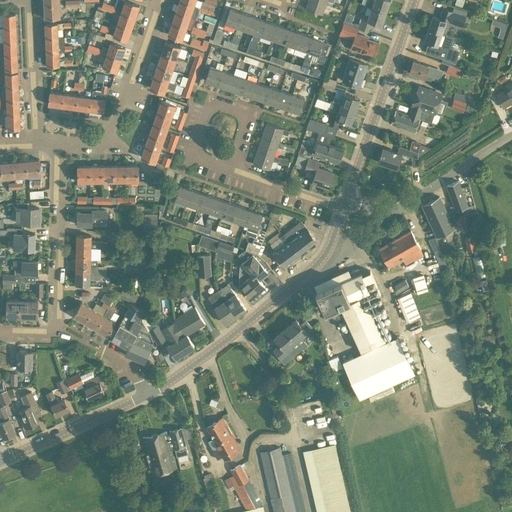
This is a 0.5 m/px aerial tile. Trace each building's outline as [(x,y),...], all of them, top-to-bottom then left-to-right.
[(121,12),(135,17),(139,5),(125,0),(121,12)] [(180,0),(179,0),(176,11),(196,18),(199,9),(200,6),(180,0)] [(199,9),(205,12),(207,6),(214,8),(216,5),(215,5),(216,0),(204,0),(204,1),(200,0),(180,0),(200,6),(199,9)] [(333,2),(327,0),(325,0),(308,0),(305,8),(322,14),(325,5),(331,7),(333,2)] [(366,0),(365,4),(371,7),(386,11),(389,0),(366,0)] [(103,2),(101,8),(107,10),(109,4),(103,2)] [(59,3),(44,4),(44,17),(60,16),(59,3)] [(109,4),(107,10),(114,13),(116,7),(109,4)] [(220,10),(214,8),(207,6),(205,12),(218,16),(220,10)] [(386,11),(371,7),(368,16),(362,14),(359,24),(355,23),(354,26),(358,28),(368,31),(371,21),(381,24),(386,11)] [(224,22),(236,26),(241,12),(229,8),(224,22)] [(432,15),(428,28),(446,34),(450,22),(462,26),(465,16),(442,8),(439,18),(432,15)] [(96,9),(94,15),(101,17),(103,11),(96,9)] [(176,11),(172,22),(186,27),(192,29),(193,26),(196,18),(176,11)] [(121,12),(117,23),(131,28),(135,17),(121,12)] [(253,16),(241,12),(236,26),(248,30),(253,16)] [(3,28),(16,27),(15,13),(3,14),(3,28)] [(265,20),(253,16),(248,30),(253,32),(251,39),(250,39),(246,52),(253,54),(255,50),(265,20)] [(497,35),(503,37),(508,22),(493,18),(491,24),(500,27),(497,35)] [(276,24),(265,20),(260,34),(272,38),(276,24)] [(70,22),(45,23),(45,37),(58,37),(58,36),(62,35),(62,29),(63,27),(70,27),(70,22)] [(182,39),(186,27),(172,22),(168,34),(182,39)] [(358,28),(354,26),(343,22),(338,35),(353,40),(350,49),(363,53),(363,52),(374,56),(379,42),(368,39),(368,37),(356,33),(358,28)] [(117,23),(113,35),(127,40),(131,28),(117,23)] [(99,30),(107,33),(109,27),(101,24),(99,30)] [(288,28),(276,24),(272,38),(283,42),(288,28)] [(0,41),(4,42),(16,41),(16,27),(3,28),(4,35),(0,34),(0,41)] [(217,28),(213,41),(220,43),(224,31),(217,28)] [(300,33),(288,28),(283,42),(295,46),(300,33)] [(425,34),(423,39),(424,39),(424,40),(429,42),(426,52),(425,51),(425,52),(442,58),(454,62),(455,62),(454,61),(457,51),(449,48),(453,37),(446,34),(428,28),(426,34),(425,34)] [(312,37),(300,33),(295,46),(307,50),(312,37)] [(58,37),(45,37),(46,51),(58,50),(58,37)] [(307,50),(302,66),(308,68),(313,53),(326,57),(330,43),(312,37),(307,50)] [(192,38),(190,44),(206,49),(209,41),(204,39),(203,41),(192,38)] [(4,42),(5,55),(17,55),(16,41),(4,42)] [(161,53),(176,58),(182,60),(186,49),(180,47),(180,46),(166,41),(161,53)] [(102,46),(101,49),(100,52),(106,54),(120,59),(125,47),(111,42),(108,48),(102,46)] [(86,50),(93,52),(95,47),(88,44),(86,50)] [(101,49),(95,47),(93,52),(99,55),(100,52),(101,49)] [(195,56),(193,64),(200,66),(205,52),(194,49),(192,55),(195,56)] [(58,50),(46,51),(46,65),(59,64),(58,50)] [(266,54),(255,50),(253,54),(265,58),(266,54)] [(176,58),(161,53),(158,64),(172,69),(176,58)] [(106,54),(102,65),(116,70),(120,59),(106,54)] [(18,69),(17,55),(5,55),(5,69),(18,69)] [(262,66),(264,62),(252,58),(250,62),(262,66)] [(349,58),(342,79),(360,86),(367,64),(349,58)] [(413,60),(409,72),(425,78),(424,80),(429,82),(431,78),(435,79),(439,69),(413,60)] [(172,69),(158,64),(154,76),(168,81),(172,69)] [(200,66),(193,64),(189,75),(196,78),(200,66)] [(205,80),(217,84),(221,70),(209,66),(205,80)] [(233,74),(221,70),(217,84),(228,88),(233,74)] [(5,72),(6,86),(18,86),(18,72),(5,72)] [(245,78),(233,74),(228,88),(240,92),(245,78)] [(196,78),(189,75),(185,86),(192,89),(196,78)] [(177,83),(168,81),(154,76),(150,87),(164,92),(166,87),(174,89),(177,83)] [(333,90),(344,94),(347,86),(336,82),(337,80),(324,76),(321,87),(333,91),(333,90)] [(257,82),(245,78),(240,92),(252,96),(257,82)] [(496,94),(504,107),(511,102),(511,81),(502,87),(504,90),(496,94)] [(268,86),(257,82),(252,96),(264,100),(268,86)] [(6,86),(1,87),(1,100),(18,100),(19,100),(18,86),(6,86)] [(192,89),(185,86),(182,95),(189,97),(192,89)] [(280,90),(268,86),(264,100),(275,104),(280,90)] [(412,105),(434,113),(440,95),(418,87),(416,93),(414,94),(413,98),(414,99),(412,105)] [(91,97),(89,109),(103,111),(106,93),(101,92),(101,91),(93,90),(92,97),(91,97)] [(292,94),(280,90),(275,104),(287,108),(292,94)] [(48,104),(62,106),(64,94),(50,92),(48,104)] [(77,95),(64,94),(62,106),(76,108),(77,95)] [(304,98),(292,94),(287,108),(299,112),(304,98)] [(331,103),(355,111),(359,99),(344,94),(342,98),(334,95),(331,103)] [(453,99),(465,103),(466,99),(453,94),(451,99),(453,99)] [(91,97),(77,95),(76,108),(89,109),(91,97)] [(317,97),(314,105),(337,113),(336,118),(340,119),(351,123),(355,111),(331,103),(317,97)] [(453,99),(451,105),(463,109),(465,103),(453,99)] [(20,113),(19,100),(18,100),(1,100),(0,100),(0,105),(0,107),(7,107),(7,113),(7,114),(20,113)] [(161,100),(157,111),(164,114),(171,116),(177,118),(179,112),(174,110),(175,105),(161,100)] [(435,113),(434,113),(412,105),(409,115),(396,110),(391,123),(414,131),(419,119),(419,118),(431,123),(435,113)] [(179,112),(177,118),(184,121),(187,112),(180,110),(179,112)] [(164,114),(157,111),(153,123),(167,128),(171,116),(164,114)] [(20,113),(7,114),(8,128),(20,127),(20,113)] [(184,121),(177,118),(174,127),(181,129),(184,121)] [(327,124),(310,118),(306,127),(324,134),(327,124)] [(167,128),(153,123),(149,134),(163,139),(164,136),(167,128)] [(267,123),(262,136),(278,142),(281,133),(287,135),(289,130),(267,123)] [(172,132),(169,141),(176,143),(179,135),(172,132)] [(321,133),(313,154),(338,162),(342,149),(329,145),(332,137),(324,134),(321,133)] [(163,139),(149,134),(148,136),(145,145),(159,150),(163,139)] [(284,144),(278,142),(262,136),(257,150),(274,156),(277,146),(283,148),(284,144)] [(412,140),(409,149),(417,152),(420,143),(412,140)] [(176,143),(169,141),(166,149),(173,152),(176,143)] [(297,153),(310,158),(313,149),(301,144),(297,153)] [(159,150),(145,145),(141,157),(155,162),(159,150)] [(418,166),(417,152),(409,149),(399,146),(397,152),(383,147),(378,161),(396,168),(401,153),(412,157),(412,166),(418,166)] [(291,161),(274,156),(257,150),(253,164),(269,169),(272,160),(279,162),(281,164),(289,167),(291,161)] [(166,172),(167,168),(171,158),(165,156),(161,164),(158,163),(156,169),(166,172)] [(314,173),(311,182),(328,187),(334,172),(318,166),(319,161),(308,157),(304,170),(314,173)] [(39,159),(26,160),(27,175),(41,174),(39,162),(39,159)] [(26,160),(13,161),(15,176),(27,175),(26,160)] [(2,177),(15,176),(13,161),(0,162),(2,177)] [(114,165),(102,166),(102,181),(102,189),(109,189),(108,181),(114,181),(114,165)] [(126,165),(114,165),(114,181),(126,181),(126,165)] [(126,165),(126,181),(138,180),(138,165),(126,165)] [(78,181),(90,181),(90,166),(77,166),(78,181)] [(102,166),(90,166),(90,181),(102,181),(102,166)] [(458,181),(447,185),(454,204),(450,206),(453,216),(462,213),(462,208),(466,206),(467,206),(458,181)] [(174,199),(186,203),(191,189),(179,185),(174,199)] [(203,193),(191,189),(186,203),(198,207),(203,193)] [(215,197),(203,193),(198,207),(210,211),(215,197)] [(433,228),(437,236),(454,227),(439,196),(422,204),(426,213),(433,228)] [(227,201),(215,197),(210,211),(222,215),(227,201)] [(238,206),(227,201),(222,215),(234,219),(238,206)] [(17,202),(17,207),(17,222),(22,222),(39,222),(39,208),(28,207),(28,202),(17,202)] [(250,210),(238,206),(234,219),(245,224),(250,210)] [(75,219),(75,222),(77,223),(77,224),(99,224),(99,220),(106,220),(106,210),(81,210),(81,212),(77,212),(77,218),(75,219)] [(245,223),(243,228),(247,229),(245,234),(257,238),(260,229),(258,228),(262,214),(250,210),(245,224),(245,223)] [(302,254),(318,241),(304,223),(296,229),(294,226),(285,232),(290,239),(302,254)] [(0,228),(0,233),(14,234),(14,249),(34,249),(34,248),(38,248),(38,241),(34,241),(34,233),(22,233),(22,227),(7,227),(7,229),(0,228)] [(221,232),(219,237),(226,240),(228,235),(230,231),(229,231),(223,228),(221,232)] [(406,265),(424,255),(420,249),(421,248),(411,230),(379,249),(383,257),(384,258),(389,266),(402,259),(406,265)] [(218,240),(202,234),(198,244),(216,251),(218,240)] [(76,246),(106,247),(107,240),(91,240),(91,235),(77,235),(76,246)] [(290,239),(285,243),(280,236),(270,244),(275,251),(274,251),(275,252),(270,256),(274,260),(275,259),(282,268),(285,265),(285,266),(302,254),(290,239)] [(468,252),(475,250),(474,246),(472,236),(465,238),(468,252)] [(428,240),(433,251),(440,248),(434,237),(428,240)] [(248,241),(246,250),(258,254),(262,242),(253,239),(252,242),(248,241)] [(235,246),(232,245),(220,240),(217,248),(232,253),(235,246)] [(76,246),(76,259),(97,259),(100,259),(101,253),(106,253),(106,247),(76,246)] [(258,254),(246,250),(238,256),(243,262),(242,263),(251,274),(239,284),(250,298),(265,285),(259,278),(267,271),(271,268),(265,261),(258,254)] [(199,275),(210,274),(209,254),(197,255),(199,275)] [(479,255),(472,257),(478,277),(486,275),(479,255)] [(76,259),(76,271),(98,271),(98,265),(97,265),(97,259),(76,259)] [(14,266),(14,272),(37,273),(38,260),(34,260),(18,260),(17,266),(14,266)] [(124,272),(131,272),(143,272),(143,261),(125,261),(124,272)] [(344,314),(360,350),(384,338),(368,303),(362,306),(360,302),(371,297),(361,272),(360,272),(358,268),(352,271),(354,276),(341,281),(316,292),(324,311),(325,311),(330,321),(344,314)] [(106,277),(106,272),(76,271),(76,283),(90,283),(90,279),(100,279),(101,277),(106,277)] [(423,274),(413,277),(418,292),(428,289),(427,288),(425,279),(423,274)] [(394,285),(398,292),(409,285),(405,278),(394,285)] [(229,283),(219,290),(236,316),(246,309),(229,283)] [(124,288),(120,295),(134,302),(138,295),(124,288)] [(184,289),(177,294),(180,299),(187,294),(184,289)] [(225,323),(236,316),(219,290),(208,297),(225,323)] [(410,292),(397,297),(407,321),(420,316),(418,311),(411,294),(410,292)] [(103,301),(101,305),(107,309),(115,296),(105,293),(101,300),(103,301)] [(6,316),(20,316),(20,299),(19,299),(7,299),(6,316)] [(37,299),(20,299),(20,316),(37,316),(37,304),(37,299)] [(74,315),(85,321),(93,308),(81,302),(74,315)] [(111,337),(128,347),(139,329),(142,323),(142,309),(131,303),(125,313),(126,313),(121,322),(120,321),(111,337)] [(104,315),(96,328),(107,334),(115,321),(110,318),(116,307),(110,304),(107,309),(104,315)] [(185,335),(187,334),(205,323),(195,307),(175,319),(176,321),(185,335)] [(93,308),(85,321),(96,328),(104,315),(93,308)] [(194,346),(187,334),(185,335),(176,321),(161,330),(158,324),(156,325),(150,314),(143,318),(144,322),(149,330),(157,344),(166,339),(169,344),(168,345),(175,357),(194,346)] [(296,340),(303,348),(308,344),(301,336),(312,327),(306,320),(300,324),(296,319),(289,324),(287,326),(285,327),(285,328),(296,340)] [(285,364),(303,348),(296,340),(285,328),(285,327),(274,337),(279,343),(272,349),(285,364)] [(149,333),(139,329),(128,347),(125,353),(144,361),(153,341),(149,333)] [(397,335),(385,340),(361,351),(342,360),(344,364),(348,373),(360,397),(414,372),(398,336),(397,335)] [(31,370),(31,367),(32,367),(32,351),(29,351),(18,350),(17,367),(22,367),(22,373),(31,373),(31,370)] [(160,352),(155,355),(158,361),(164,358),(160,352)] [(337,356),(328,359),(330,363),(333,370),(342,367),(341,365),(337,356)] [(71,388),(72,388),(84,382),(79,372),(66,379),(69,385),(71,388)] [(83,388),(89,399),(104,392),(100,384),(105,382),(101,374),(86,380),(89,385),(83,388)] [(68,390),(63,378),(56,381),(59,387),(61,393),(65,391),(68,390)] [(3,389),(0,390),(0,401),(2,405),(7,403),(10,402),(11,401),(6,389),(3,389)] [(20,396),(25,407),(20,409),(21,410),(23,416),(20,417),(25,428),(30,426),(38,422),(34,413),(40,411),(36,403),(32,391),(20,396)] [(51,404),(56,414),(58,413),(60,413),(61,412),(69,409),(64,398),(57,402),(52,391),(46,393),(51,404)] [(220,395),(219,398),(215,406),(221,408),(223,402),(220,395)] [(0,431),(3,438),(12,434),(14,433),(15,432),(3,406),(0,407),(0,431)] [(241,450),(223,417),(206,426),(218,448),(213,450),(218,458),(223,456),(224,459),(241,450)] [(167,431),(143,437),(147,454),(148,456),(147,456),(152,474),(177,468),(172,449),(174,449),(177,456),(188,454),(186,446),(194,443),(190,425),(169,430),(170,434),(168,434),(167,431)] [(350,511),(335,444),(306,451),(319,511),(350,511)] [(296,511),(280,446),(259,451),(273,511),(296,511)] [(234,485),(248,510),(252,510),(262,503),(240,465),(231,470),(234,475),(226,480),(230,487),(234,485)] [(212,472),(204,474),(204,477),(203,478),(205,485),(212,483),(211,480),(214,480),(212,472)]
